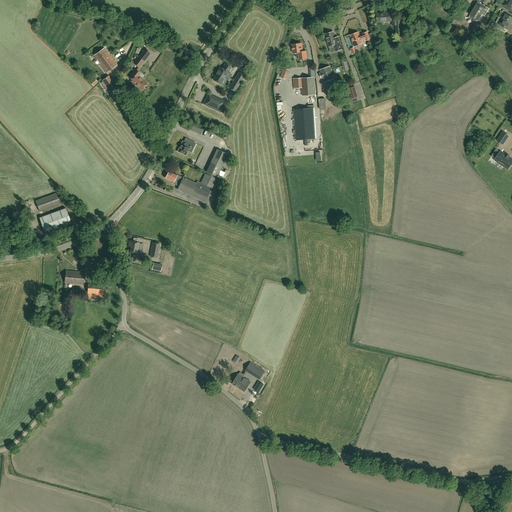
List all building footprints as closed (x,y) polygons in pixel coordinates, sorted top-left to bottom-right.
[(511,8),(511,1),(510,0),(511,0),(510,0),(506,0),(506,1),(509,3),(507,6),(506,7),(497,2),(495,5),(502,8),(507,11),(509,7),(511,8)] [(488,11),(489,9),(478,2),(476,4),(473,9),(481,15),(485,9),(488,11)] [(474,18),(473,20),(477,22),(476,24),(479,26),(481,22),(478,20),(481,15),(473,9),(470,15),(474,18)] [(506,14),(502,19),(511,24),(511,22),(511,14),(504,10),(503,12),(506,14)] [(390,19),(390,12),(376,14),(377,22),(392,21),(392,25),(396,25),(396,35),(401,34),(400,19),(397,19),(397,18),(392,18),(392,19),(390,19)] [(511,24),(502,19),(499,17),(498,19),(494,25),(502,29),(503,27),(508,30),(511,24)] [(338,36),(335,37),(333,32),(325,34),(329,46),(334,45),(336,51),(341,50),(338,36)] [(358,32),(350,35),(354,47),(363,43),(362,41),(365,40),(370,39),(367,32),(363,33),(363,34),(360,35),(358,32)] [(307,59),(306,51),(302,52),(301,43),(292,44),(292,49),(293,49),(294,53),(298,52),(299,59),(307,59)] [(99,63),(106,73),(117,65),(104,48),(93,56),(97,60),(98,60),(100,63),(99,63)] [(139,67),(144,61),(150,53),(145,49),(139,57),(134,63),(139,67)] [(215,82),(217,83),(218,83),(221,84),(224,78),(229,81),(232,74),(228,72),(231,67),(226,64),(222,69),(220,68),(217,72),(218,73),(214,80),(215,81),(215,82)] [(324,82),(334,79),(330,67),(320,70),(321,73),(320,73),(321,78),(323,78),(324,82)] [(284,68),(280,77),(286,80),(289,70),(284,68)] [(310,68),(311,78),(293,79),(294,88),(302,88),(302,95),(315,95),(314,78),(316,77),(315,68),(310,68)] [(134,81),(133,83),(142,90),(147,84),(141,79),(142,79),(139,76),(141,73),(136,69),(129,77),(134,81)] [(245,76),(238,72),(229,88),(235,92),(245,76)] [(102,81),(112,94),(119,89),(109,76),(102,81)] [(357,96),(355,86),(348,88),(351,98),(357,96)] [(340,99),(338,90),(330,91),(333,101),(335,108),(341,106),(340,99)] [(224,101),(208,94),(203,104),(220,112),(224,101)] [(313,108),(294,109),(296,140),(315,139),(313,108)] [(502,145),(509,136),(503,132),(496,141),(502,145)] [(185,154),(189,144),(193,146),(194,142),(184,138),(182,141),(181,141),(177,151),(185,154)] [(206,172),(217,177),(218,175),(228,154),(217,149),(206,172)] [(511,163),(511,159),(500,152),(496,150),(494,153),(497,156),(495,159),(499,162),(499,163),(504,166),(505,165),(509,167),(511,163)] [(218,175),(217,177),(224,180),(228,171),(226,170),(222,177),(218,175)] [(183,177),(177,175),(168,171),(165,178),(174,182),(173,183),(176,185),(179,186),(183,177)] [(183,177),(179,186),(178,189),(191,195),(205,202),(216,179),(205,174),(201,183),(197,181),(196,184),(183,177)] [(35,200),(39,212),(60,205),(56,193),(35,200)] [(66,208),(41,217),(47,232),(72,223),(66,208)] [(132,252),(132,253),(134,254),(135,253),(137,253),(137,252),(142,252),(143,244),(138,243),(138,242),(130,241),(129,245),(131,246),(130,252),(132,252)] [(159,243),(153,242),(150,256),(157,258),(159,243)] [(95,264),(94,274),(107,275),(108,265),(95,264)] [(66,270),(65,283),(83,285),(84,272),(66,270)] [(88,285),(87,297),(103,298),(104,284),(95,283),(94,286),(88,285)] [(64,317),(66,303),(56,302),(55,316),(64,317)] [(241,358),(236,355),(232,362),(237,364),(241,358)] [(250,362),(249,364),(247,368),(245,371),(259,379),(260,380),(265,371),(250,362)] [(240,372),(239,374),(238,374),(236,378),(233,377),(231,381),(233,383),(232,384),(244,391),(250,382),(244,378),(245,376),(244,375),(240,372)] [(259,382),(254,389),(259,393),(264,385),(259,382)]
